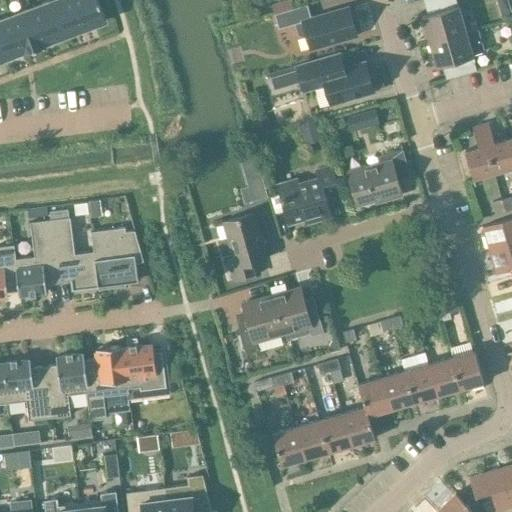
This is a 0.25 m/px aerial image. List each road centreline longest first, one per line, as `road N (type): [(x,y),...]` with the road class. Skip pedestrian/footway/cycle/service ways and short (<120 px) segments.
road 1 (residential): [(502,418),(505,397),(441,204)]
road 2 (residential): [(0,333),(212,301)]
road 3 (residential): [(289,250),(441,204)]
road 4 (residential): [(382,511),(449,445),(502,418)]
road 5 (residential): [(417,121),(381,0)]
